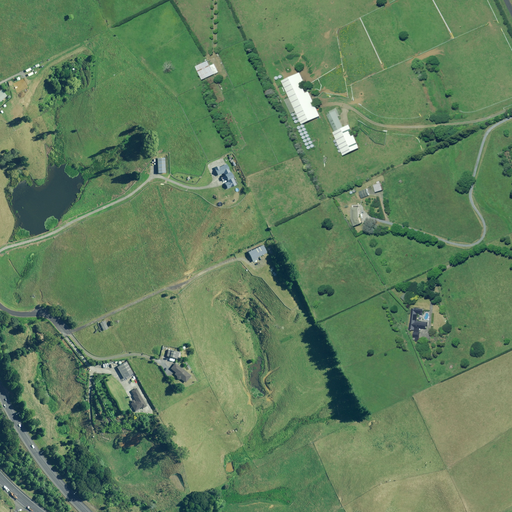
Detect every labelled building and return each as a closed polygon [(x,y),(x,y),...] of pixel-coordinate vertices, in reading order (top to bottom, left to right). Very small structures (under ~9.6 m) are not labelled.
[(210,66),(208,61),(197,67),(203,80),(218,72),(214,64),(210,66)] [(300,72),(281,81),(301,124),(321,116),(309,91),(306,92),(302,83),(305,81),(300,72)] [(339,115),(336,108),(329,112),(330,114),(327,115),(335,132),(343,128),(338,116),(339,115)] [(343,128),(335,132),(333,133),(343,155),(359,147),(354,135),(352,136),(349,131),(352,130),(349,125),(343,128)] [(165,173),(164,158),(157,158),(157,173),(165,173)] [(217,176),(223,173),(224,176),(220,178),(221,181),(226,179),(227,182),(224,183),(227,189),(236,185),(226,164),(219,168),(218,166),(214,168),(217,176)] [(383,190),(380,181),(377,182),(378,184),(374,185),(376,192),(383,190)] [(369,195),(367,189),(359,192),(362,198),(369,195)] [(360,215),(360,207),(352,207),(352,219),(355,226),(362,224),(360,215)] [(267,249),(265,244),(248,252),(252,262),(258,260),(257,257),(267,253),(265,250),(267,249)] [(415,330),(414,337),(416,337),(416,341),(419,341),(420,328),(427,328),(427,325),(428,325),(428,322),(417,321),(418,314),(416,314),(416,313),(419,313),(419,314),(423,315),(423,309),(419,309),(419,308),(415,308),(415,309),(412,309),(410,330),(415,330)] [(108,328),(104,321),(99,323),(103,331),(108,328)] [(180,353),(167,350),(166,356),(178,359),(180,353)] [(133,376),(126,362),(116,367),(123,379),(125,377),(127,379),(133,376)] [(180,379),(184,382),(189,375),(186,373),(174,363),(170,369),(175,373),(173,374),(176,376),(176,377),(175,377),(176,377),(176,378),(176,379),(177,379),(177,380),(178,380),(179,380),(179,379),(180,379)] [(146,406),(136,388),(130,392),(134,400),(129,403),(134,412),(138,410),(138,409),(141,407),(142,409),(146,406)]
